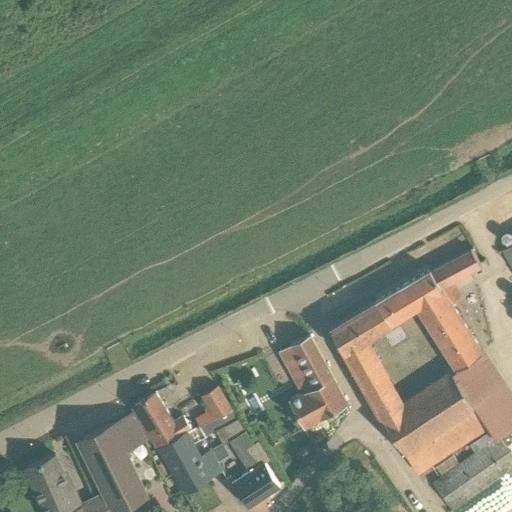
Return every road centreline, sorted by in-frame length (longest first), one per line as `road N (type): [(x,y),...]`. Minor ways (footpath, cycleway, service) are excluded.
road 1 (residential): [(0,444),(298,293)]
road 2 (track): [(0,151),(263,0)]
road 3 (residential): [(298,293),(511,185)]
road 4 (unclassified): [(358,414),(298,293)]
road 5 (unclassified): [(270,511),(358,414)]
